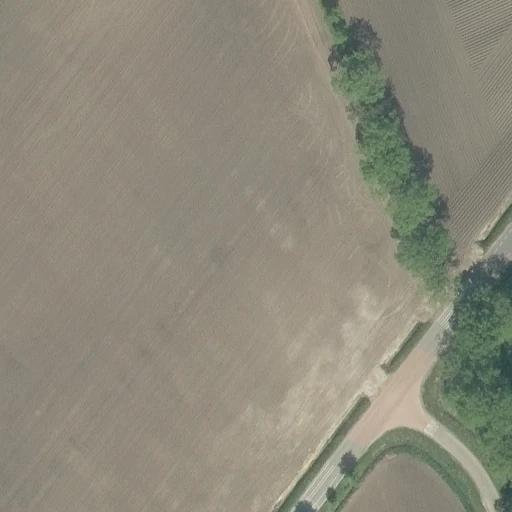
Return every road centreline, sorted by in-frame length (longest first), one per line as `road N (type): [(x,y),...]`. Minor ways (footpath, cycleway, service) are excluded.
road 1 (tertiary): [(393,398),(511,245)]
road 2 (unclassified): [(497,511),(464,454),(393,398)]
road 3 (tertiary): [(307,511),(393,398)]
